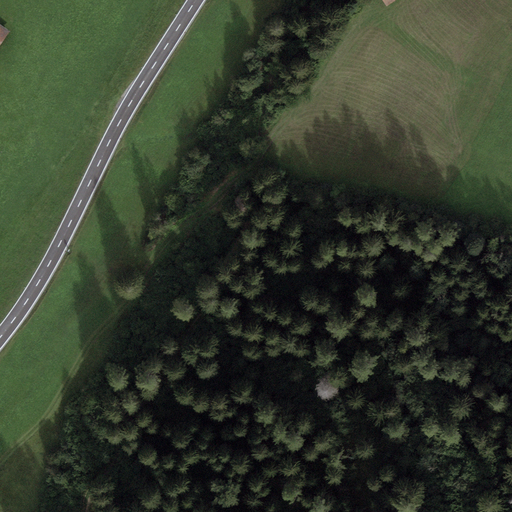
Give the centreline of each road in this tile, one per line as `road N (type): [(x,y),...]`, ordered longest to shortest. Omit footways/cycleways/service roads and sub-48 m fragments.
road 1 (track): [(0,461),(50,411),(155,253),(240,179),(347,44),(412,0)]
road 2 (secondary): [(195,0),(0,337)]
